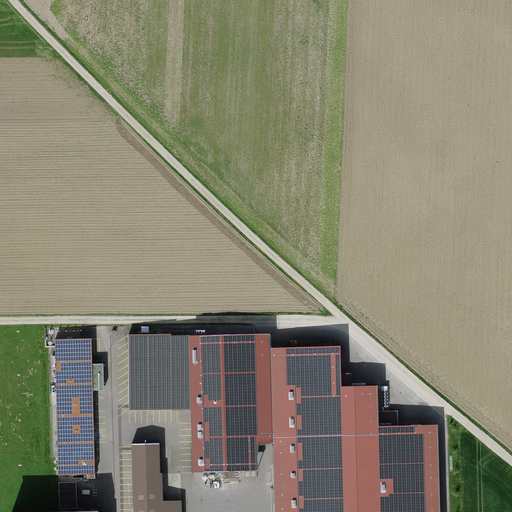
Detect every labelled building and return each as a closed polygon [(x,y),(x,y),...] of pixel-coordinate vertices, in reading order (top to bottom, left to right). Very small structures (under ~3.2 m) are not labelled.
[(270,345),(270,331),(189,333),(191,407),(192,473),(245,471),(245,468),(257,468),(257,442),(273,442),(270,345)] [(191,407),(189,333),(171,333),(171,332),(127,333),(129,410),(172,409),(172,407),(191,407)] [(56,394),(58,475),(86,475),(87,479),(95,479),(93,389),(105,389),(104,358),(92,359),(91,336),(55,337),(55,355),(52,355),(53,364),(55,364),(56,385),(52,385),(52,394),(56,394)] [(270,345),(273,442),(274,511),(439,511),(437,422),(379,423),(378,382),(366,382),(366,380),(352,380),(352,371),(341,371),(340,343),(270,345)] [(159,441),(132,441),(133,511),(181,511),(182,499),(163,499),(162,471),(160,471),(159,441)] [(59,481),(59,506),(77,506),(76,481),(59,481)]
